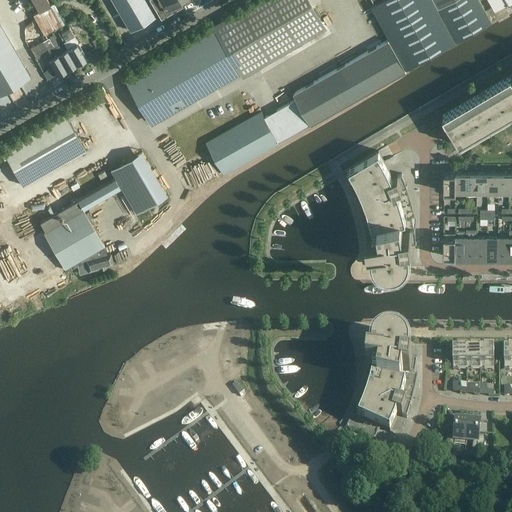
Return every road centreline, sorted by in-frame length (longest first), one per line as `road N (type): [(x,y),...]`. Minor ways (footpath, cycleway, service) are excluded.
road 1 (unclassified): [(0,131),(227,0)]
road 2 (residential): [(511,269),(428,264),(423,144)]
road 3 (residential): [(308,469),(345,448),(400,455),(426,400)]
road 4 (residential): [(211,379),(284,466),(308,469)]
